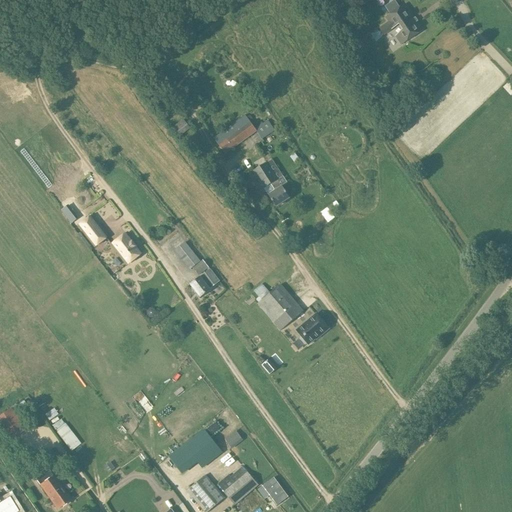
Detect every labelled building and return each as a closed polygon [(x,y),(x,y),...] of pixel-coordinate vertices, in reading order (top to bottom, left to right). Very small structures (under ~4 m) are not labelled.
[(414,18),(404,4),(386,17),(389,22),(379,28),(377,30),(371,34),(376,42),(382,37),(384,35),(399,25),(402,30),(396,35),(395,36),(401,45),(422,31),(416,22),(418,21),(416,22),(414,19),(416,18),(415,17),(414,18)] [(257,131),(245,115),(213,138),(224,154),(257,131)] [(274,131),(267,120),(255,128),(262,139),(274,131)] [(266,162),(253,171),(276,207),(290,198),(282,186),(277,180),(267,163),(266,162)] [(68,205),(61,211),(71,224),(79,218),(68,205)] [(327,206),(320,212),(328,222),(335,216),(327,206)] [(107,238),(91,218),(79,228),(95,248),(107,238)] [(143,254),(127,234),(112,247),(127,266),(143,254)] [(200,261),(185,242),(174,250),(189,270),(200,261)] [(285,265),(269,242),(249,256),(258,269),(266,264),(273,274),(285,265)] [(208,268),(203,261),(193,269),(198,276),(208,268)] [(215,277),(210,270),(200,277),(190,285),(201,298),(210,291),(210,289),(219,282),(215,277)] [(262,300),(257,304),(280,331),(304,311),(281,284),(270,293),(262,300)] [(305,345),(307,343),(308,345),(320,335),(320,336),(329,329),(316,314),(297,331),(302,337),(300,338),(305,345)] [(269,374),(279,366),(271,356),(261,364),(269,374)] [(24,430),(10,409),(0,415),(0,426),(10,440),(24,430)] [(51,426),(72,450),(81,443),(60,418),(51,426)] [(167,455),(181,474),(199,462),(202,467),(222,453),(205,429),(167,455)] [(243,441),(236,431),(225,440),(232,449),(243,441)] [(70,500),(47,468),(34,477),(57,509),(70,500)] [(259,485),(244,468),(232,478),(221,487),(224,492),(223,492),(235,506),(259,485)] [(207,511),(225,498),(206,475),(187,491),(204,511),(207,511)] [(288,497),(274,478),(263,486),(277,505),(288,497)] [(0,511),(14,504),(10,496),(0,502),(0,511)]
